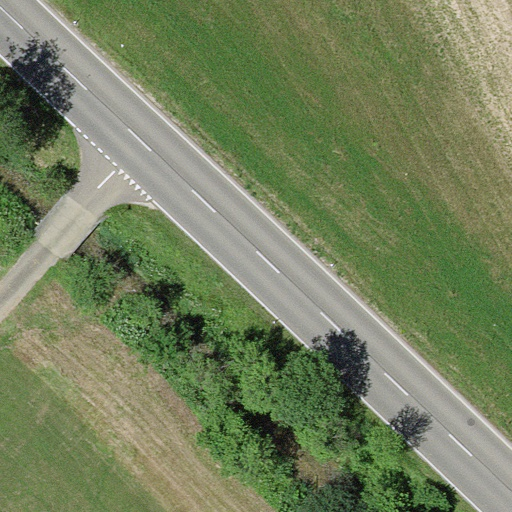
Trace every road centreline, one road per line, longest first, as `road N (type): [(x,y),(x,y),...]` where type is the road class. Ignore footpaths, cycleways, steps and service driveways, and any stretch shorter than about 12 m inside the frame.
road 1 (secondary): [(511,494),(142,141)]
road 2 (unclassified): [(142,141),(0,313)]
road 3 (secondary): [(142,141),(0,9)]
